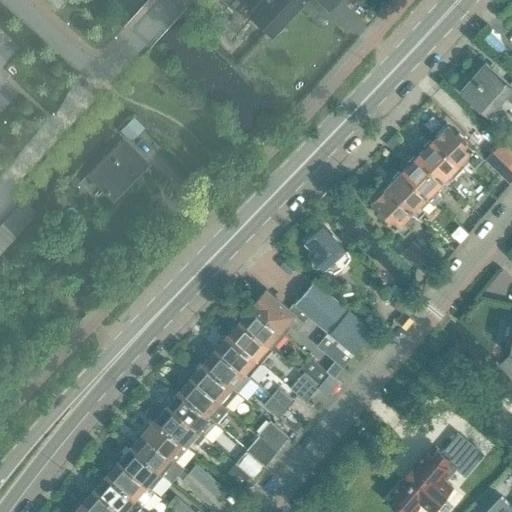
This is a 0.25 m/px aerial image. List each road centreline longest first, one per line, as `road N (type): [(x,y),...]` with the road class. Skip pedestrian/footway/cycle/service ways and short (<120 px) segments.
road 1 (secondary): [(82,396),(459,0)]
road 2 (residential): [(260,511),(482,243)]
road 3 (residential): [(13,0),(98,73),(172,0)]
road 4 (secondary): [(2,511),(82,396)]
